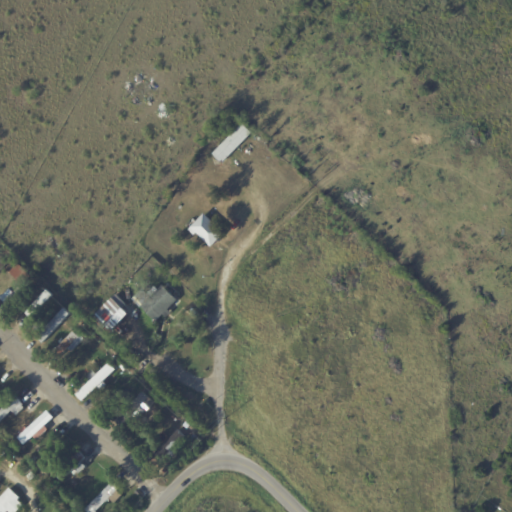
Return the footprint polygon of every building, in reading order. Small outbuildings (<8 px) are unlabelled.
[(215,154),(245,124),(254,133),(230,158),(235,163),(225,173),(218,167),(223,162),(215,154)] [(226,235),(214,248),(199,233),(197,236),(191,230),(207,214),(227,234),(226,235)] [(139,246),(150,255),(146,259),(136,249),(139,246)] [(11,272),(20,264),(23,266),(26,263),(36,274),(33,276),(34,278),(25,287),(11,272)] [(164,268),(170,275),(165,280),(159,274),(164,268)] [(172,315),(168,319),(165,316),(158,322),(143,307),(142,308),(134,300),(144,289),(149,294),(150,293),(154,297),(165,286),(180,301),(171,310),(174,313),(172,315)] [(6,316),(0,311),(0,310),(2,308),(0,305),(0,300),(7,293),(12,298),(21,288),(27,293),(6,316)] [(33,318),(28,314),(48,290),(55,296),(34,320),(33,318)] [(108,323),(127,305),(116,294),(97,312),(108,323)] [(65,309),(72,315),(45,344),(39,338),(65,309)] [(75,332),(85,341),(74,352),(70,349),(59,360),(53,355),(75,332)] [(105,382),(84,402),(78,395),(92,382),(88,377),(95,370),(99,375),(111,363),(118,370),(105,382)] [(12,391),(0,403),(0,396),(9,387),(12,391)] [(129,424),(125,427),(119,421),(145,393),(151,399),(144,406),(149,410),(144,416),(139,412),(129,424)] [(155,399),(160,394),(163,397),(158,403),(155,399)] [(0,423),(0,414),(17,397),(23,403),(2,425),(0,423)] [(154,415),(159,409),(162,412),(157,418),(154,415)] [(20,439),(50,411),(57,419),(46,428),(48,431),(43,436),(40,433),(27,446),(20,439)] [(156,456),(181,431),(188,438),(182,444),(186,448),(175,459),(171,455),(163,463),(156,456)] [(57,478),(90,445),(97,452),(82,466),(88,472),(79,480),(74,474),(64,484),(57,478)] [(49,467),(56,473),(49,480),(42,474),(49,467)] [(28,477),(34,472),(38,477),(33,482),(28,477)] [(90,511),(88,510),(115,483),(121,489),(119,491),(125,496),(117,504),(111,499),(98,511),(90,511)] [(0,511),(0,501),(12,489),(22,499),(20,501),(26,506),(20,511),(0,511)]
